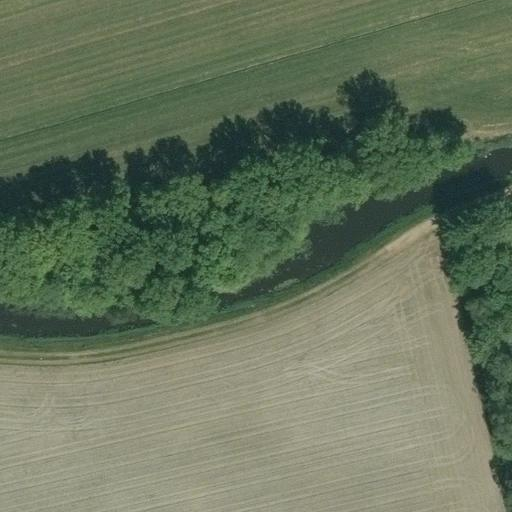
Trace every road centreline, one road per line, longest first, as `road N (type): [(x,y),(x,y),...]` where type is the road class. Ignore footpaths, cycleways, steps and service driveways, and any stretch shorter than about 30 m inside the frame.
road 1 (track): [(0,354),(51,358),(214,330),(276,311),(391,248)]
road 2 (track): [(511,193),(438,220),(391,248)]
